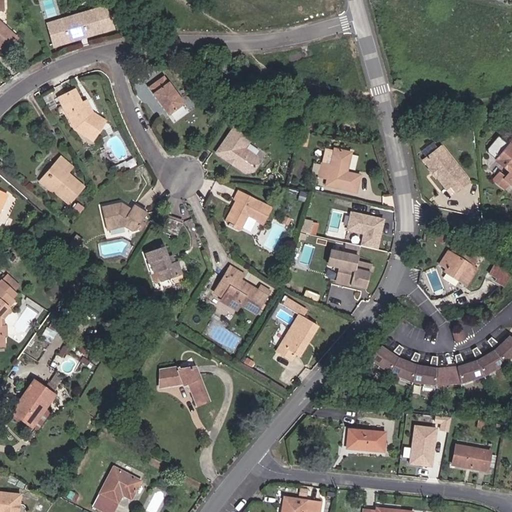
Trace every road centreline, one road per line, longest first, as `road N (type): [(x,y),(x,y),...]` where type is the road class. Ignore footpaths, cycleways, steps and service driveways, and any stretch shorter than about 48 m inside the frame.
road 1 (residential): [(251,457),(385,293),(402,241),(404,199),(364,17)]
road 2 (residential): [(251,457),(273,471),(475,493),(511,508)]
road 3 (residential): [(364,17),(220,42),(105,51)]
road 4 (residential): [(105,51),(166,174)]
road 5 (residential): [(105,51),(12,93),(0,107)]
